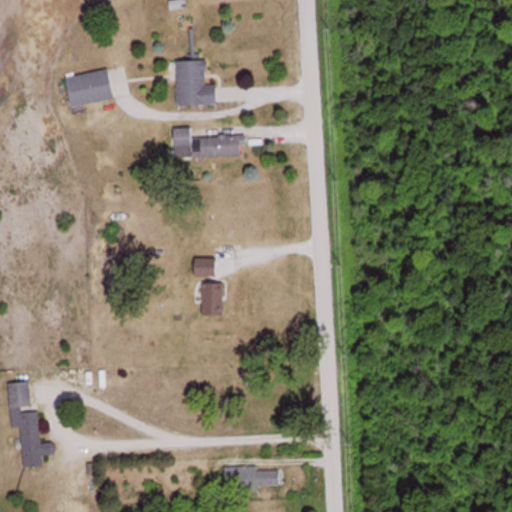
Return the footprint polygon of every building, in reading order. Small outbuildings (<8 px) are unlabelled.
[(181,32),(198,30),(195,17),(179,19),(181,32)] [(181,107),(223,107),(223,88),(211,88),(211,64),(181,64),(181,107)] [(73,110),(120,101),(115,72),(68,80),(73,110)] [(246,158),(246,138),(199,140),(200,159),(246,158)] [(206,318),(229,318),(229,285),(206,285),(206,318)] [(13,431),(22,430),(25,470),(47,468),(43,412),(37,413),(35,383),(11,385),(13,431)] [(228,470),(229,489),(283,489),(283,469),(228,470)]
